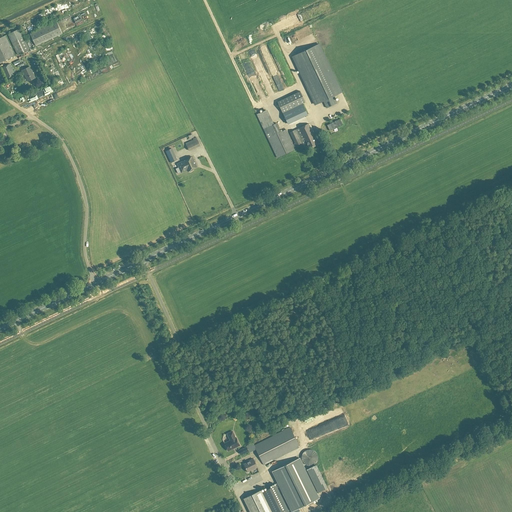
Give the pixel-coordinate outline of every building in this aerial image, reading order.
[(62,33),(57,21),(30,33),(36,46),(62,33)] [(29,49),(20,28),(8,34),(17,54),(29,49)] [(74,38),(76,45),(91,40),(91,38),(93,37),(93,35),(91,35),(90,31),(83,34),(83,35),(74,38)] [(0,62),(15,55),(5,35),(0,37),(0,62)] [(320,43),(292,57),(314,106),(323,102),(327,108),(337,103),(334,96),(343,92),(320,43)] [(1,67),(6,79),(15,75),(10,63),(1,67)] [(35,78),(30,66),(22,70),(23,73),(24,73),(28,81),(35,78)] [(305,102),(300,91),(277,102),(283,113),(305,102)] [(63,95),(42,108),(44,111),(65,98),(63,95)] [(296,119),(291,109),(283,113),(288,123),(296,119)] [(293,144),(286,129),(280,132),(276,123),(273,125),(266,110),(257,114),(277,158),(295,149),(294,146),(296,145),(306,141),(310,148),(317,144),(314,137),(315,137),(308,123),(290,132),(295,143),(293,144)] [(9,139),(6,132),(5,133),(4,132),(0,133),(0,137),(2,142),(9,139)] [(200,145),(197,140),(187,145),(189,150),(200,145)] [(197,167),(196,165),(192,157),(183,161),(177,164),(181,173),(187,170),(188,171),(189,171),(190,172),(193,171),(193,169),(197,167)] [(300,446),(293,433),(290,427),(254,445),(253,442),(246,446),(249,453),(256,449),(264,464),(300,446)] [(238,447),(235,440),(233,437),(234,437),(232,433),(227,436),(228,439),(230,442),(224,445),(227,452),(238,447)] [(246,447),(242,449),(239,450),(241,455),(249,452),(246,447)] [(320,498),(300,457),(272,471),(292,511),(320,498)] [(257,467),(253,458),(249,461),(244,464),(248,472),(257,467)] [(289,511),(278,487),(276,485),(262,492),(261,490),(243,498),(249,511),(289,511)]
